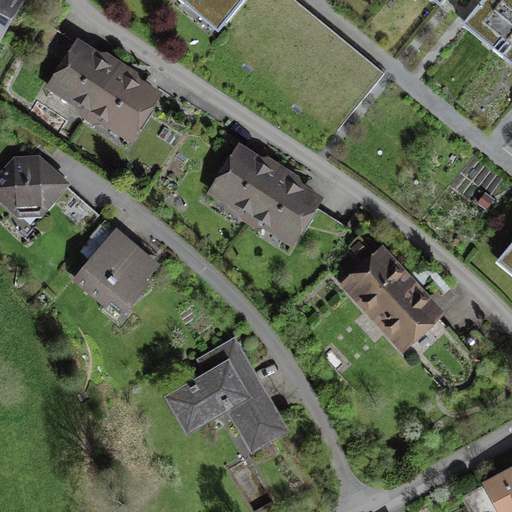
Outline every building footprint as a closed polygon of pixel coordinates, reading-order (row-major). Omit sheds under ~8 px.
[(24,0),(0,0),(0,44),(26,1),(24,0)] [(198,0),(227,23),(245,0),(178,0),(184,4),(187,0),(198,0)] [(446,0),(423,0),(437,11),(446,0)] [(511,0),(491,0),(468,29),(511,63),(511,0)] [(43,93),(86,119),(114,73),(71,47),(43,93)] [(160,101),(114,73),(86,119),(132,147),(160,101)] [(208,194),(251,220),(279,175),(237,149),(208,194)] [(0,206),(32,233),(68,191),(25,154),(0,182),(0,206)] [(322,202),(279,175),(251,220),(293,247),(300,236),(316,211),(322,202)] [(327,254),(343,229),(316,211),(300,236),(327,254)] [(155,272),(100,227),(80,252),(94,264),(77,284),(118,317),(155,272)] [(439,317),(380,254),(346,285),(404,349),(439,317)] [(252,462),(286,443),(231,345),(203,361),(214,381),(164,408),(183,442),(227,417),(252,462)] [(511,511),(511,472),(464,498),(471,511),(511,511)]
